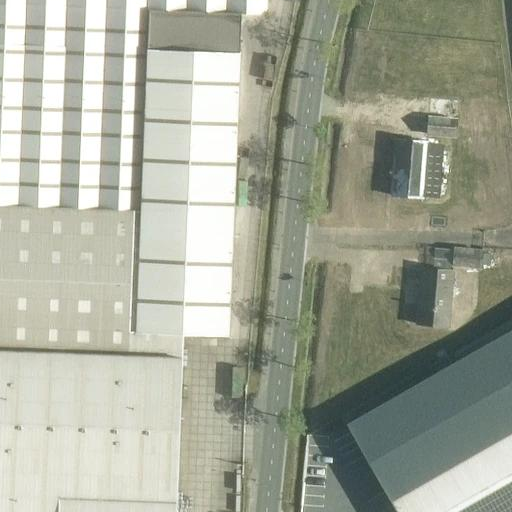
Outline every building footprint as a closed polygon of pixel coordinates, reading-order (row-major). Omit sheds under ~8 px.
[(0,0),(0,511),(176,511),(183,334),(229,336),(241,14),(259,15),(268,8),(268,0),(0,0)] [(426,120),(427,138),(457,136),(455,118),(426,120)] [(438,139),(395,136),(392,195),(435,198),(438,139)] [(452,269),(421,266),(417,324),(448,326),(452,269)] [(348,427),(325,440),(353,488),(376,475),(397,511),(511,511),(511,329),(347,424),(348,427)]
